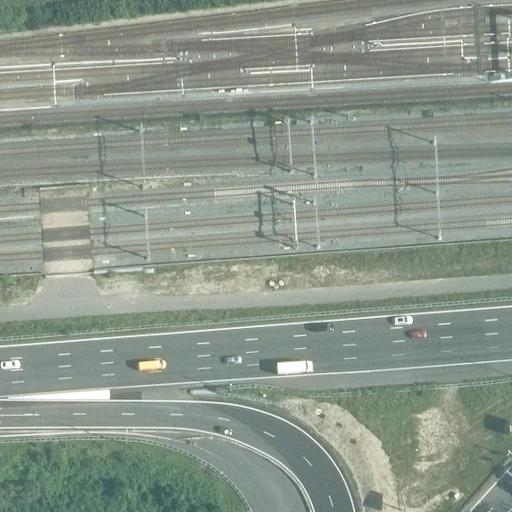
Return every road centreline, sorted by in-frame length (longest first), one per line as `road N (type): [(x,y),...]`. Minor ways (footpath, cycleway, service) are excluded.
road 1 (motorway): [(0,373),(511,336)]
road 2 (motorway): [(0,383),(130,415),(217,419),(262,432)]
road 3 (motorway): [(0,448),(262,432)]
